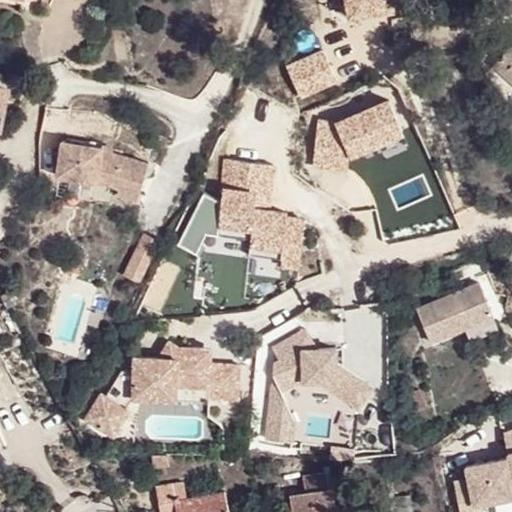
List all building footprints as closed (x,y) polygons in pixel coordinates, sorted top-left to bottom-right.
[(511,43),(494,67),(511,79),(511,43)] [(91,190),(111,193),(118,194),(117,202),(137,206),(145,163),(111,155),(93,152),(57,147),(53,184),(91,190)] [(118,194),(111,193),(110,201),(117,202),(118,194)] [(481,283),(416,310),(431,347),(496,321),(481,283)] [(272,383),(267,440),(294,444),(294,420),(281,391),(304,382),(320,382),(362,413),(378,391),(336,364),(335,349),(303,349),(293,334),(273,345),(280,360),(274,362),(273,375),(277,381),(272,383)] [(102,392),(84,420),(118,440),(133,412),(129,409),(131,405),(179,407),(179,402),(210,404),(210,401),(241,403),(242,364),(214,363),(214,348),(178,346),(168,340),(158,359),(133,358),(133,370),(123,370),(107,395),(102,392)] [(339,511),(339,506),(335,506),(329,473),(302,477),(305,494),(289,497),(291,511),(339,511)] [(175,511),(227,511),(225,493),(185,497),(182,480),(155,485),(158,511),(172,511),(175,511)]
